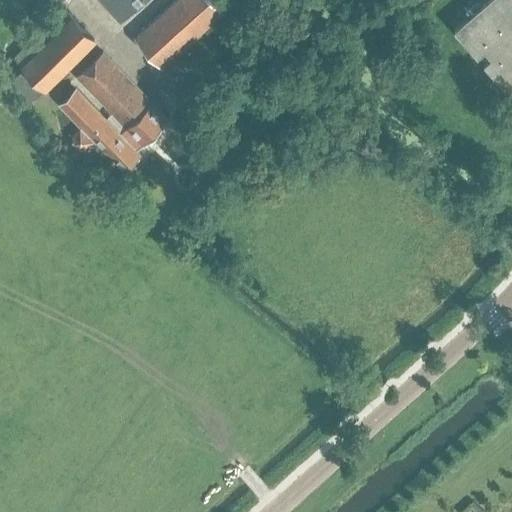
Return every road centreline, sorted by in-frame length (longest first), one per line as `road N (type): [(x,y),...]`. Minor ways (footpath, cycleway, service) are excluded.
road 1 (residential): [(511,299),(274,511)]
road 2 (track): [(163,98),(84,0)]
